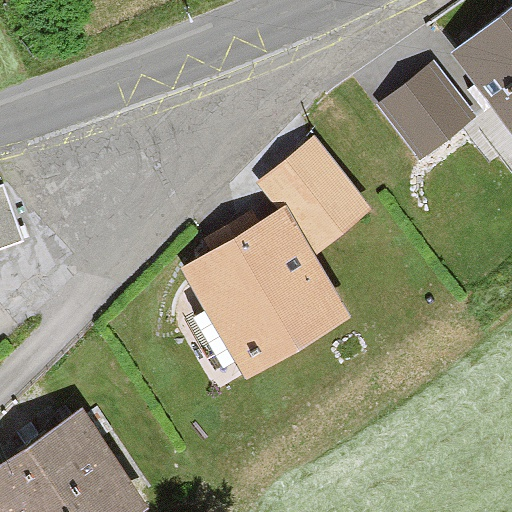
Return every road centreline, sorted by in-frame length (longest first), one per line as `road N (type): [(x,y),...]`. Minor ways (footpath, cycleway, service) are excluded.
road 1 (residential): [(335,0),(169,209),(0,392)]
road 2 (tertiary): [(0,116),(311,0)]
